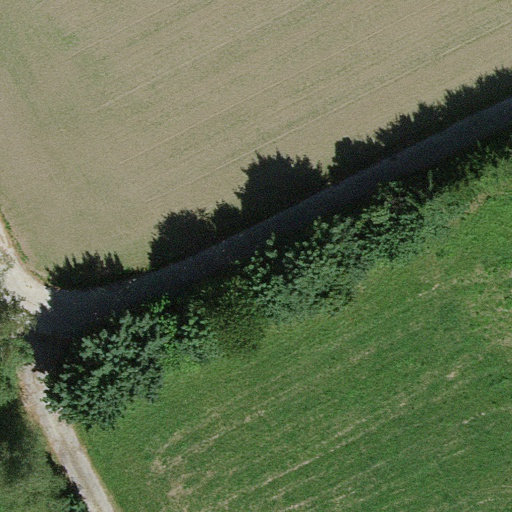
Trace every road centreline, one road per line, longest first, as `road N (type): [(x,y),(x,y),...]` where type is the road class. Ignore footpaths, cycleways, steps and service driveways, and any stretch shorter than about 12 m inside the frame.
road 1 (track): [(511,104),(144,293),(80,309),(39,306)]
road 2 (track): [(39,306),(37,349),(49,408),(97,511)]
